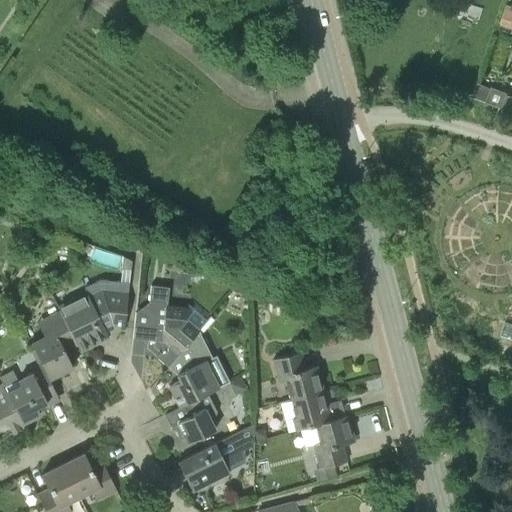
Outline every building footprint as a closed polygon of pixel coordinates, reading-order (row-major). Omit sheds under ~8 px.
[(122,256),(120,269),(130,270),(131,260),(122,256)] [(167,367),(211,317),(207,313),(195,328),(185,320),(187,308),(166,305),(168,287),(150,285),(148,302),(135,313),(132,338),(161,342),(167,348),(167,353),(160,353),(156,357),(167,367)] [(58,307),(60,312),(76,345),(79,350),(108,336),(104,329),(112,325),(112,323),(124,325),(127,294),(101,292),(88,298),(86,294),(58,307)] [(31,343),(39,359),(49,379),(72,368),(64,352),(76,345),(60,312),(37,323),(44,337),(31,343)] [(179,408),(207,393),(205,389),(216,384),(204,359),(210,355),(199,333),(212,318),(211,317),(167,367),(176,375),(180,381),(168,387),(179,408)] [(289,399),(321,390),(314,366),(304,368),(299,352),(273,359),(278,383),(285,382),(289,399)] [(2,384),(21,424),(40,415),(36,407),(46,402),(41,392),(52,387),(49,379),(39,359),(10,373),(13,379),(2,384)] [(23,427),(21,424),(2,384),(0,384),(0,429),(1,429),(5,436),(23,427)] [(313,424),(344,416),(341,404),(326,408),(321,390),(289,399),(295,417),(291,418),(295,431),(313,425),(313,424)] [(187,444),(215,430),(210,420),(213,413),(212,411),(205,410),(204,408),(194,413),(191,407),(210,398),(207,393),(179,408),(164,415),(172,431),(175,430),(180,439),(184,437),(187,444)] [(339,476),(336,464),(347,461),(343,444),(353,441),(345,415),(344,416),(313,424),(313,425),(318,443),(312,445),(319,469),(316,470),(319,482),(339,476)] [(214,443),(177,462),(192,492),(229,473),(214,443)] [(96,501),(116,491),(104,467),(93,472),(83,453),(62,463),(79,497),(91,491),(96,501)] [(71,511),(67,503),(79,497),(62,463),(41,474),(51,493),(40,499),(46,511),(71,511)] [(297,511),(293,502),(257,511),(297,511)]
